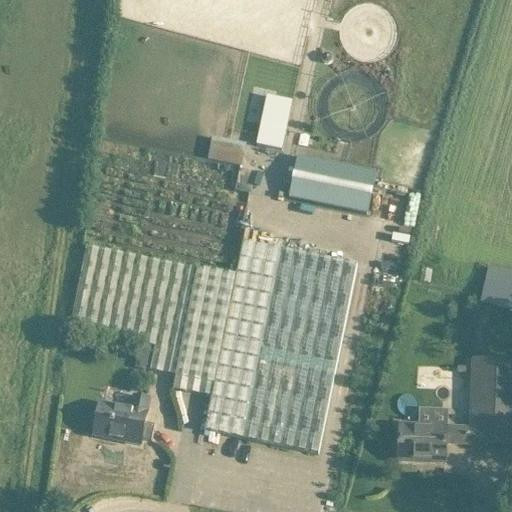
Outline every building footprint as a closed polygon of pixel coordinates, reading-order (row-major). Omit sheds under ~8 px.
[(323,57),(322,61),(325,64),(330,65),(333,63),(334,59),(331,55),(327,54),(323,57)] [(267,98),(257,147),(282,152),(292,104),(267,98)] [(237,168),(243,146),(210,137),(204,159),(237,168)] [(298,159),(289,201),(367,217),(376,175),(298,159)] [(173,381),(213,387),(204,433),(317,456),(357,266),(243,243),(236,278),(87,249),(70,336),(178,354),(173,381)] [(511,287),(486,282),(481,306),(511,312),(511,287)] [(71,352),(63,411),(84,414),(92,356),(71,352)] [(470,446),(470,448),(511,449),(511,362),(473,362),(471,430),(470,446)] [(152,443),(155,427),(145,425),(147,415),(149,401),(134,398),(131,412),(100,406),(94,437),(141,447),(142,441),(152,443)] [(399,427),(398,463),(446,465),(446,445),(470,446),(471,430),(447,429),(399,427)]
